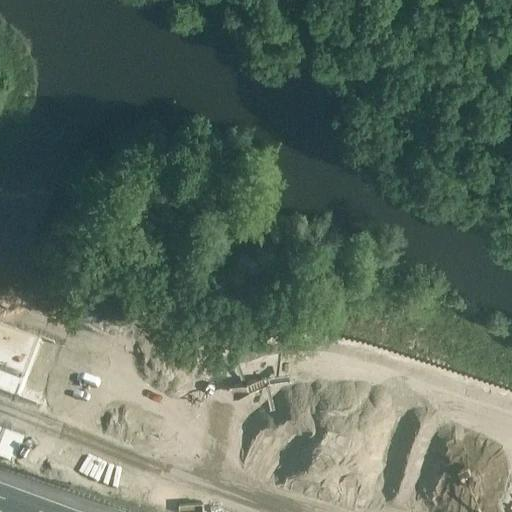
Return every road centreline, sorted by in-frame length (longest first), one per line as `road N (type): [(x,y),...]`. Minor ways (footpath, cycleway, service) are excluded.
road 1 (motorway): [(323,511),(0,398)]
road 2 (motorway): [(198,422),(0,351)]
